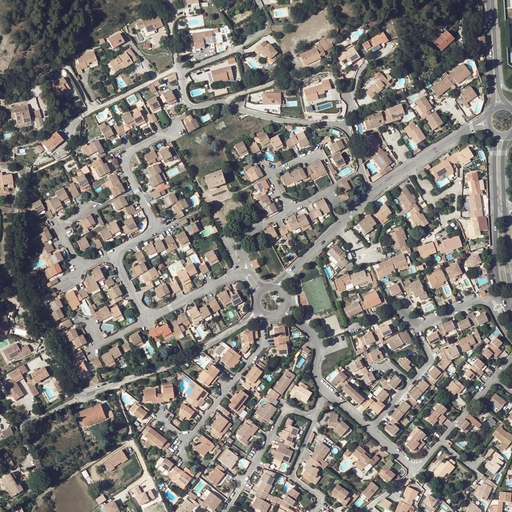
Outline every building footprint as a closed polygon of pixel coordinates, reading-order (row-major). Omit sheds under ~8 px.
[(181,10),(197,7),(195,0),(193,0),(179,3),(181,10)] [(162,25),(157,14),(135,24),(139,31),(141,30),(142,34),(155,29),(162,25)] [(156,32),(155,29),(142,34),(144,37),(156,32)] [(441,51),(453,40),(446,31),(433,43),(441,51)] [(115,48),(127,42),(121,32),(109,38),(115,48)] [(194,42),(195,49),(204,47),(203,44),(208,43),(208,45),(222,42),(220,32),(193,37),(194,39),(195,39),(195,41),(194,42)] [(383,32),(363,44),(367,52),(372,50),(372,49),(383,42),(384,44),(389,41),(383,32)] [(474,38),(475,47),(484,47),(485,46),(484,37),(474,38)] [(269,45),(265,41),(257,49),(261,53),(263,51),(268,56),(274,63),(282,56),(279,52),(278,53),(270,44),(269,45)] [(325,55),(323,51),(320,43),(315,46),(316,48),(301,55),(305,65),(321,58),(320,57),(325,55)] [(353,47),(337,57),(342,65),(350,60),(351,62),(359,57),(353,47)] [(124,51),(125,52),(109,63),(114,72),(121,67),(123,66),(124,68),(137,60),(130,48),(124,51)] [(83,71),(82,69),(88,67),(88,66),(87,64),(90,63),(90,64),(90,63),(98,61),(94,51),(77,57),(80,63),(76,64),(79,72),(83,71)] [(456,82),(457,84),(463,80),(470,74),(463,64),(447,77),(453,84),(456,82)] [(233,79),(230,66),(211,72),(213,82),(223,79),(223,81),(233,79)] [(380,73),(376,77),(380,81),(378,83),(367,94),(373,100),(382,91),(390,83),(388,81),(392,78),(388,73),(384,77),(380,73)] [(453,85),(453,84),(447,77),(447,76),(444,79),(450,87),(453,85)] [(67,90),(71,88),(63,77),(54,83),(60,93),(66,89),(67,90)] [(388,81),(390,83),(382,91),(384,93),(395,81),(392,78),(388,81)] [(323,84),(305,90),(309,102),(320,99),(319,95),(326,93),(325,91),(333,89),(330,79),(323,82),(323,84)] [(444,79),(441,80),(448,89),(450,87),(444,79)] [(448,89),(441,80),(437,84),(431,89),(437,97),(448,89)] [(460,100),(466,108),(469,106),(468,105),(467,103),(474,98),(476,96),(470,88),(461,94),(463,98),(460,100)] [(176,101),(171,91),(163,95),(167,102),(171,101),(172,103),(176,101)] [(264,105),(282,105),(282,93),(264,94),(264,105)] [(423,114),(420,116),(423,120),(426,118),(429,116),(427,112),(429,110),(432,108),(424,96),(416,102),(419,106),(423,114)] [(147,101),(148,103),(149,106),(151,109),(160,105),(155,97),(147,101)] [(388,109),(388,110),(391,119),(400,116),(405,115),(402,105),(388,109)] [(141,106),(136,109),(137,112),(139,111),(142,116),(145,115),(141,106)] [(420,116),(423,114),(419,106),(415,108),(420,116)] [(28,125),(31,124),(29,112),(26,113),(25,108),(11,110),(13,116),(16,115),(17,120),(18,126),(23,126),(28,125)] [(401,119),(400,116),(391,119),(388,110),(385,112),(388,123),(401,119)] [(137,126),(141,124),(140,121),(144,119),(142,116),(139,111),(137,112),(131,115),(135,122),(137,126)] [(121,116),(125,123),(125,125),(130,123),(131,125),(135,122),(131,115),(129,112),(121,116)] [(367,129),(371,128),(370,126),(379,123),(380,125),(385,123),(381,113),(381,112),(368,117),(369,120),(364,122),(367,129)] [(429,122),(434,130),(443,124),(435,112),(432,114),(429,116),(426,118),(429,122)] [(41,119),(34,121),(37,129),(43,128),(41,119)] [(199,127),(194,119),(191,121),(186,123),(191,131),(199,127)] [(125,123),(121,125),(123,129),(125,131),(132,128),(131,125),(130,123),(125,125),(125,123)] [(405,129),(406,132),(415,126),(414,123),(405,129)] [(109,125),(106,127),(100,130),(105,138),(113,134),(109,125)] [(417,128),(415,126),(406,132),(410,138),(412,137),(409,133),(417,128)] [(418,127),(417,128),(409,133),(412,137),(417,144),(426,139),(418,127)] [(42,145),(47,150),(52,146),(54,147),(62,140),(55,132),(52,135),(53,136),(42,145)] [(309,143),(303,132),(295,136),(301,148),(309,143)] [(258,138),(262,146),(265,144),(266,146),(271,144),(269,140),(266,133),(258,138)] [(279,149),(278,146),(282,144),(278,136),(269,140),(271,144),(275,151),(279,149)] [(371,152),(369,153),(368,154),(371,158),(371,157),(373,156),(378,152),(375,149),(377,147),(379,145),(372,136),(364,143),(366,145),(371,152)] [(99,154),(97,155),(98,159),(100,158),(106,155),(104,152),(98,140),(87,145),(89,150),(91,149),(93,153),(97,151),(99,154)] [(344,148),(340,140),(331,144),(333,148),(331,149),(333,154),(344,148)] [(240,156),(244,154),(243,152),(247,150),(242,142),(234,146),(240,156)] [(458,161),(460,164),(468,159),(472,156),(467,147),(458,153),(455,155),(454,154),(451,155),(449,157),(453,163),(454,164),(458,161)] [(161,156),(163,160),(172,156),(167,148),(159,152),(161,156)] [(392,163),(386,155),(384,153),(381,150),(380,151),(378,152),(373,156),(377,161),(382,168),(384,169),(381,171),(379,172),(382,176),(391,170),(387,166),(392,163)] [(151,153),(148,154),(147,153),(142,156),(147,164),(151,162),(152,163),(159,160),(158,158),(158,157),(154,159),(151,153)] [(346,164),(340,154),(332,158),(336,166),(341,164),(342,166),(346,164)] [(441,164),(430,170),(436,180),(445,175),(452,170),(453,170),(450,165),(453,163),(449,157),(449,156),(446,158),(447,160),(443,162),(441,164)] [(100,177),(110,171),(105,163),(103,164),(100,158),(98,159),(93,162),(93,163),(94,165),(93,165),(100,177)] [(311,180),(326,172),(320,160),(305,168),(310,178),(311,179),(311,180)] [(161,172),(157,164),(148,168),(150,172),(148,173),(151,178),(158,174),(161,172)] [(251,167),(250,164),(244,167),(251,182),(262,176),(258,168),(257,169),(255,165),(251,167)] [(87,167),(86,165),(80,168),(84,174),(89,171),(87,167)] [(303,181),(310,178),(305,168),(302,170),(299,172),(298,170),(289,175),(293,181),(294,183),(302,179),(303,181)] [(221,171),(205,176),(209,189),(225,183),(223,176),(221,171)] [(480,194),(483,194),(482,190),(480,190),(478,181),(477,172),(466,174),(467,182),(470,181),(473,195),(480,194)] [(280,177),(285,185),(293,181),(289,175),(289,173),(280,177)] [(76,178),(80,187),(84,185),(85,187),(89,185),(84,174),(76,178)] [(152,183),(154,187),(163,182),(158,174),(151,178),(148,180),(150,184),(152,183)] [(3,176),(0,176),(0,188),(2,188),(1,186),(4,185),(13,184),(12,175),(3,176)] [(264,179),(257,183),(259,188),(261,192),(254,195),(256,199),(259,197),(261,200),(267,197),(266,193),(265,192),(270,190),(264,179)] [(348,180),(338,185),(342,193),(342,194),(347,191),(350,190),(348,186),(350,185),(348,180)] [(125,192),(120,183),(114,187),(112,188),(116,196),(125,192)] [(416,202),(414,199),(416,198),(413,194),(411,195),(407,188),(407,189),(405,187),(402,189),(403,191),(397,195),(402,201),(406,208),(403,210),(398,213),(400,216),(404,214),(408,211),(414,207),(412,204),(416,202)] [(57,197),(61,204),(65,202),(64,200),(68,197),(64,189),(55,194),(57,197)] [(177,202),(173,194),(165,198),(167,202),(165,203),(167,207),(172,205),(175,203),(177,202)] [(471,210),(479,209),(482,209),(480,194),(473,195),(469,196),(469,201),(471,210)] [(53,217),(51,214),(63,208),(61,204),(57,197),(42,205),(44,209),(49,219),(53,217)] [(117,206),(119,209),(127,205),(123,197),(113,202),(115,207),(117,206)] [(261,204),(263,208),(264,207),(268,215),(277,211),(273,203),(271,203),(269,200),(267,197),(261,200),(259,201),(261,204)] [(175,203),(180,211),(188,207),(183,199),(177,202),(175,203)] [(315,219),(316,218),(330,211),(324,199),(315,203),(317,207),(316,207),(317,210),(315,211),(315,210),(311,212),(315,219)] [(42,205),(39,200),(31,205),(36,213),(44,209),(42,205)] [(468,201),(469,214),(479,212),(479,209),(471,210),(469,201),(468,201)] [(373,212),(372,211),(368,213),(371,218),(375,215),(378,220),(380,222),(386,216),(391,213),(385,204),(376,210),(373,212)] [(33,215),(36,213),(31,205),(26,207),(29,212),(31,211),(33,215)] [(428,224),(423,216),(421,217),(420,215),(418,212),(419,211),(416,206),(414,207),(408,211),(411,215),(410,217),(415,225),(417,224),(420,229),(428,224)] [(135,211),(134,208),(127,212),(124,213),(126,216),(135,211)] [(364,233),(372,227),(376,224),(375,222),(371,218),(368,213),(364,216),(366,218),(358,224),(364,233)] [(83,220),(91,216),(90,214),(79,220),(84,230),(87,228),(83,220)] [(300,226),(301,228),(309,224),(304,214),(299,216),(299,219),(297,220),(300,226)] [(95,224),(91,216),(83,220),(87,228),(95,224)] [(480,231),(488,230),(486,216),(481,217),(480,217),(473,218),(473,221),(467,222),(468,228),(468,232),(469,237),(480,236),(480,231)] [(128,230),(136,225),(132,218),(124,222),(125,225),(128,230)] [(297,220),(296,218),(287,223),(288,225),(285,226),(281,228),(285,234),(292,231),(300,226),(297,220)] [(121,233),(115,222),(107,226),(108,228),(112,236),(113,237),(121,233)] [(190,235),(198,231),(194,223),(186,227),(190,235)] [(373,229),(372,227),(364,233),(358,224),(356,225),(364,235),(373,229)] [(130,234),(138,229),(136,225),(128,230),(129,232),(130,234)] [(395,232),(389,234),(392,243),(394,250),(401,248),(406,246),(404,240),(400,230),(402,230),(401,225),(393,228),(395,232)] [(100,232),(104,241),(112,236),(108,228),(100,232)] [(265,232),(270,242),(275,240),(274,238),(277,236),(273,228),(265,232)] [(43,252),(52,247),(50,244),(49,241),(51,239),(47,231),(40,234),(39,235),(45,247),(41,249),(43,252)] [(184,232),(176,237),(181,245),(184,243),(189,240),(184,232)] [(96,241),(94,237),(90,239),(96,250),(99,248),(96,241)] [(441,254),(446,253),(445,251),(453,249),(453,250),(462,247),(459,237),(442,243),(443,244),(438,246),(440,252),(441,254)] [(90,246),(85,238),(77,242),(81,250),(90,246)] [(164,239),(161,240),(165,249),(169,247),(168,245),(164,239)] [(156,251),(157,253),(165,249),(161,240),(153,245),(156,251)] [(436,241),(417,248),(421,258),(429,255),(429,257),(437,255),(437,253),(440,252),(438,246),(436,241)] [(144,248),(148,256),(156,251),(153,245),(152,243),(144,248)] [(471,252),(486,247),(484,243),(470,247),(471,252)] [(336,264),(338,267),(343,261),(341,259),(343,257),(345,254),(335,244),(327,252),(331,256),(337,262),(336,264)] [(406,250),(407,253),(410,252),(408,245),(406,246),(401,248),(402,251),(406,250)] [(44,256),(48,253),(54,251),(52,247),(43,252),(41,253),(43,256),(44,256)] [(218,261),(213,250),(205,255),(209,263),(213,261),(214,263),(218,261)] [(58,252),(50,257),(52,261),(50,262),(52,266),(57,264),(63,261),(58,252)] [(481,253),(464,261),(468,269),(479,264),(484,261),(481,253)] [(394,269),(398,268),(407,264),(405,258),(403,254),(390,259),(391,260),(394,269)] [(335,265),(336,264),(337,262),(331,256),(328,258),(335,265)] [(260,267),(256,259),(251,262),(255,269),(260,267)] [(345,259),(343,261),(338,267),(341,269),(344,266),(348,262),(345,259)] [(378,264),(379,268),(380,271),(377,272),(380,280),(383,278),(382,277),(382,275),(390,272),(394,270),(394,269),(391,260),(378,264)] [(355,269),(352,262),(344,266),(347,272),(355,269)] [(143,263),(135,267),(139,275),(143,274),(145,273),(147,271),(143,263)] [(451,281),(458,278),(457,276),(462,274),(457,263),(445,269),(450,278),(451,281)] [(52,266),(46,269),(50,277),(61,272),(57,264),(52,266)] [(197,272),(193,264),(184,268),(185,270),(189,277),(197,272)] [(145,273),(149,281),(161,274),(157,266),(151,269),(147,271),(145,273)] [(93,276),(95,282),(103,278),(99,269),(91,273),(93,276)] [(426,276),(432,287),(442,282),(446,280),(441,269),(435,272),(426,276)] [(177,275),(181,283),(189,278),(189,277),(185,270),(177,275)] [(368,283),(373,282),(370,275),(366,276),(365,274),(364,270),(349,276),(352,284),(353,287),(359,284),(368,281),(368,283)] [(427,282),(421,270),(419,271),(425,283),(427,282)] [(88,288),(91,292),(99,288),(95,282),(93,276),(84,281),(88,288)] [(339,291),(346,289),(344,286),(352,284),(349,276),(339,280),(335,281),(339,291)] [(58,282),(56,279),(49,283),(47,284),(49,287),(58,282)] [(421,288),(422,288),(419,280),(410,283),(408,279),(401,282),(405,291),(406,292),(410,290),(411,292),(413,293),(412,294),(414,297),(417,296),(419,300),(426,297),(424,291),(423,292),(421,288)] [(388,288),(392,297),(396,295),(402,292),(405,291),(401,282),(397,284),(396,284),(388,288)] [(170,293),(165,285),(155,291),(157,296),(160,294),(161,298),(170,293)] [(117,287),(109,292),(113,300),(120,296),(121,295),(117,287)] [(85,298),(81,291),(78,293),(79,295),(75,297),(73,291),(65,296),(69,304),(71,307),(79,303),(78,301),(85,298)] [(226,291),(217,296),(222,304),(230,300),(229,298),(227,295),(226,291)] [(365,309),(368,308),(369,309),(381,303),(376,292),(364,297),(366,301),(362,303),(365,309)] [(242,302),(237,294),(229,298),(230,300),(231,302),(234,306),(242,302)] [(10,325),(6,309),(4,309),(2,299),(0,299),(0,331),(8,334),(10,325)] [(62,307),(58,300),(50,304),(54,312),(59,309),(62,307)] [(348,318),(362,311),(365,309),(362,303),(362,302),(358,304),(357,302),(343,308),(348,318)] [(121,315),(117,306),(114,308),(108,311),(111,316),(114,321),(118,319),(117,317),(121,315)] [(210,314),(208,309),(206,306),(197,310),(201,317),(202,318),(210,314)] [(97,317),(99,322),(111,316),(108,311),(107,307),(95,314),(94,310),(90,312),(92,316),(93,319),(97,317)] [(188,311),(192,319),(196,317),(197,319),(201,317),(197,310),(196,307),(188,311)] [(52,313),(48,315),(53,323),(63,318),(59,309),(54,312),(52,313)] [(477,318),(475,313),(471,315),(474,321),(477,327),(489,321),(486,314),(477,318)] [(471,315),(467,317),(468,318),(458,323),(461,330),(471,325),(470,323),(474,321),(471,315)] [(448,324),(443,326),(445,328),(441,330),(444,337),(447,335),(446,333),(456,328),(453,321),(448,324)] [(179,327),(176,322),(168,326),(172,335),(174,338),(182,334),(181,332),(185,330),(182,326),(179,327)] [(154,329),(148,333),(151,339),(152,339),(154,342),(157,340),(155,337),(161,334),(164,340),(172,335),(168,326),(167,324),(159,329),(155,331),(154,329)] [(282,339),(281,335),(284,334),(283,325),(273,327),(274,335),(273,336),(273,340),(282,339)] [(382,327),(382,326),(378,328),(379,329),(375,331),(378,339),(382,337),(390,333),(387,325),(382,327)] [(252,336),(256,335),(256,328),(251,328),(251,330),(244,331),(242,331),(243,341),(252,339),(252,336)] [(78,337),(73,329),(65,334),(67,337),(65,338),(68,343),(71,341),(78,337)] [(407,343),(409,345),(412,343),(409,335),(407,330),(403,332),(387,340),(389,342),(393,350),(407,343)] [(431,344),(442,339),(441,338),(444,337),(441,330),(438,331),(438,332),(428,337),(431,344)] [(365,346),(375,342),(377,344),(380,343),(379,340),(378,339),(375,331),(370,333),(367,335),(359,339),(363,346),(365,345),(365,346)] [(129,337),(133,346),(141,341),(137,333),(129,337)] [(71,341),(74,345),(76,344),(78,348),(86,344),(82,335),(78,337),(71,341)] [(477,343),(473,335),(460,341),(461,344),(462,346),(464,351),(465,351),(465,352),(472,348),(471,346),(477,343)] [(497,337),(490,345),(499,354),(502,351),(498,347),(499,346),(500,346),(503,342),(497,337)] [(287,351),(286,342),(285,342),(282,342),(282,339),(273,340),(274,344),(275,344),(277,352),(287,351)] [(13,358),(21,353),(22,355),(23,356),(31,352),(27,345),(19,349),(16,343),(2,351),(7,361),(13,358)] [(234,360),(237,357),(239,353),(228,344),(218,357),(227,364),(232,358),(234,360)] [(454,347),(450,348),(447,350),(451,358),(460,354),(460,353),(458,348),(457,346),(456,345),(454,347)] [(499,354),(490,345),(483,353),(489,358),(492,355),(491,354),(492,353),(493,353),(497,357),(499,354)] [(121,355),(117,347),(109,351),(110,353),(113,359),(121,355)] [(436,370),(441,375),(444,372),(451,364),(449,361),(451,360),(451,358),(447,350),(446,348),(440,351),(442,354),(441,354),(443,361),(436,370)] [(366,355),(370,364),(374,362),(373,361),(378,358),(379,360),(383,358),(380,352),(378,349),(372,352),(372,353),(368,354),(366,355)] [(113,359),(110,353),(102,357),(108,369),(116,365),(113,359)] [(238,358),(237,357),(234,360),(232,358),(227,364),(230,366),(238,358)] [(256,361),(263,366),(265,363),(259,358),(256,361)] [(479,358),(472,366),(482,375),(484,372),(480,369),(480,368),(481,367),(482,368),(485,364),(479,358)] [(98,359),(91,362),(95,371),(99,369),(98,368),(102,366),(98,359)] [(408,373),(412,369),(415,366),(407,359),(403,361),(399,365),(408,373)] [(365,371),(367,370),(365,367),(363,368),(360,360),(350,365),(353,373),(354,372),(356,376),(358,375),(360,373),(365,371)] [(263,366),(256,361),(254,364),(253,363),(248,369),(256,375),(263,366)] [(80,377),(84,375),(83,373),(87,371),(83,363),(74,367),(80,377)] [(201,368),(214,378),(216,375),(214,373),(215,372),(218,368),(211,363),(206,368),(203,366),(201,368)] [(23,364),(17,367),(19,370),(21,374),(27,371),(23,364)] [(33,383),(49,375),(44,366),(30,374),(33,378),(25,382),(27,385),(28,386),(33,383)] [(482,375),(472,366),(465,374),(471,380),(474,376),(474,375),(475,374),(475,375),(479,378),(482,375)] [(9,376),(19,370),(17,367),(8,372),(9,376)] [(201,368),(200,370),(203,372),(201,375),(198,378),(206,384),(209,380),(210,379),(212,381),(214,378),(201,368)] [(249,384),(256,375),(248,369),(244,375),(245,376),(242,379),(249,384)] [(441,375),(436,370),(435,369),(429,376),(432,378),(429,381),(434,386),(437,383),(435,382),(438,378),(442,375),(441,375)] [(24,394),(16,381),(23,377),(21,374),(19,370),(9,376),(11,379),(3,384),(10,396),(13,394),(15,399),(24,394)] [(375,381),(371,373),(368,374),(367,375),(365,371),(360,373),(358,375),(361,381),(363,380),(366,385),(375,381)] [(289,377),(281,372),(273,387),(281,392),(289,377)] [(340,386),(345,380),(347,378),(350,375),(346,372),(344,374),(341,372),(333,380),(340,386)] [(255,384),(259,378),(256,375),(249,384),(251,385),(253,382),(255,384)] [(356,392),(347,384),(348,383),(353,377),(352,377),(350,375),(347,378),(345,380),(340,386),(343,389),(342,390),(351,398),(356,392)] [(402,382),(396,376),(389,385),(387,383),(386,384),(384,386),(391,392),(393,389),(394,390),(402,382)] [(193,386),(196,382),(191,378),(187,382),(193,386)] [(246,387),(249,384),(242,379),(240,382),(246,387)] [(64,389),(59,380),(53,383),(58,392),(64,389)] [(417,389),(423,395),(427,391),(430,387),(432,389),(434,386),(429,381),(426,384),(424,381),(417,389)] [(446,390),(449,392),(447,395),(452,400),(455,398),(453,396),(456,393),(457,392),(459,393),(464,387),(457,381),(454,383),(453,382),(446,390)] [(202,398),(207,391),(196,382),(193,386),(186,395),(199,405),(203,399),(202,398)] [(294,382),(289,391),(292,393),(293,391),(299,395),(306,398),(311,389),(298,382),(297,384),(294,382)] [(28,386),(33,396),(38,393),(39,393),(33,383),(28,386)] [(166,399),(170,398),(170,396),(171,395),(176,395),(175,385),(165,386),(166,390),(166,399)] [(158,391),(157,386),(146,387),(147,398),(154,397),(155,400),(159,400),(158,391)] [(383,387),(385,389),(383,390),(381,393),(387,398),(389,396),(388,395),(391,392),(384,386),(383,387)] [(381,393),(383,390),(385,389),(383,387),(382,389),(380,388),(374,395),(377,397),(381,393)] [(246,394),(239,388),(236,392),(235,393),(233,391),(231,394),(240,401),(246,394)] [(273,398),(275,399),(279,393),(271,388),(267,393),(273,398)] [(409,402),(415,407),(418,404),(416,402),(419,399),(423,395),(417,389),(410,397),(412,399),(409,402)] [(356,392),(351,398),(360,406),(362,408),(363,407),(369,402),(366,399),(365,400),(356,392)] [(263,397),(270,401),(273,398),(267,393),(263,397)] [(387,398),(381,393),(377,397),(376,399),(379,401),(382,404),(387,398)] [(230,399),(227,404),(234,409),(240,401),(231,394),(229,397),(231,398),(230,399)] [(494,394),(488,402),(499,410),(506,402),(502,400),(501,401),(499,399),(500,398),(494,394)] [(369,406),(374,402),(371,399),(369,402),(363,407),(366,410),(369,406)] [(128,408),(141,418),(148,408),(138,400),(135,403),(133,401),(128,408)] [(257,414),(258,414),(262,418),(265,420),(275,408),(266,401),(262,406),(257,414)] [(375,408),(373,410),(378,415),(385,407),(382,404),(379,401),(376,404),(374,407),(375,408)] [(398,409),(405,414),(407,411),(411,408),(412,409),(415,407),(409,402),(407,404),(405,402),(398,409)] [(181,408),(179,410),(184,414),(188,417),(193,410),(194,411),(197,408),(190,403),(188,406),(185,403),(181,408)] [(257,414),(262,406),(260,404),(254,411),(257,414)] [(441,404),(434,412),(444,420),(447,417),(443,414),(442,413),(443,412),(444,413),(447,409),(441,404)] [(90,409),(95,423),(105,419),(100,405),(90,409)] [(79,413),(85,427),(95,423),(90,409),(79,413)] [(391,422),(396,427),(399,424),(397,422),(404,415),(398,410),(391,417),(394,419),(391,422)] [(213,418),(225,427),(230,422),(226,419),(228,416),(222,411),(220,414),(218,412),(213,418)] [(444,420),(434,412),(427,420),(433,425),(436,421),(437,419),(438,420),(442,423),(444,420)] [(474,419),(469,414),(455,430),(460,434),(463,431),(466,434),(473,427),(469,424),(474,419)] [(333,427),(335,429),(342,436),(349,429),(341,422),(340,424),(337,422),(337,418),(338,415),(327,415),(326,427),(333,427)] [(208,428),(218,436),(225,427),(213,418),(209,424),(211,425),(208,428)] [(291,442),(293,436),(297,428),(291,425),(293,420),(288,418),(286,423),(289,424),(286,431),(282,429),(279,437),(284,439),(283,443),(287,445),(293,447),(294,443),(291,442)] [(252,428),(254,429),(256,426),(249,421),(247,424),(243,421),(235,432),(244,439),(248,433),(252,428)] [(396,427),(391,422),(384,429),(391,436),(398,429),(396,427)] [(508,446),(511,439),(511,435),(502,428),(500,427),(501,426),(503,423),(501,422),(498,426),(493,433),(497,435),(496,436),(502,441),(508,446)] [(146,436),(151,429),(148,426),(142,433),(143,433),(144,434),(146,436)] [(7,429),(2,431),(5,438),(10,436),(7,429)] [(156,432),(151,429),(146,436),(149,438),(153,442),(161,432),(159,430),(157,433),(156,432)] [(340,438),(342,436),(335,429),(333,431),(340,438)] [(420,429),(413,437),(423,446),(425,443),(422,440),(421,439),(422,438),(423,438),(426,435),(420,429)] [(162,437),(164,435),(161,432),(153,442),(157,444),(162,448),(167,441),(163,438),(162,437)] [(202,454),(203,451),(211,441),(201,433),(196,439),(198,441),(193,447),(202,454)] [(423,446),(413,437),(406,445),(413,451),(416,447),(415,446),(416,445),(417,446),(420,449),(423,446)] [(167,441),(162,448),(165,451),(167,449),(171,444),(167,441)] [(213,443),(211,441),(203,451),(205,453),(213,443)] [(288,462),(293,452),(285,448),(287,445),(283,443),(278,441),(276,444),(278,445),(276,450),(271,448),(269,453),(274,455),(274,456),(281,459),(288,462)] [(322,460),(323,458),(327,453),(330,449),(321,442),(317,447),(315,450),(310,456),(312,458),(321,466),(324,462),(324,461),(322,460)] [(358,460),(356,462),(363,469),(368,463),(372,467),(379,459),(375,456),(371,460),(368,457),(364,454),(366,452),(359,446),(352,454),(358,460)] [(213,457),(220,448),(219,447),(211,457),(213,458),(214,457),(213,457)] [(228,468),(231,465),(229,464),(232,460),(235,456),(224,448),(216,458),(228,468)] [(120,451),(107,460),(107,461),(102,464),(108,473),(113,469),(112,468),(120,463),(125,459),(120,451)] [(495,457),(491,462),(486,469),(489,470),(490,471),(495,475),(504,463),(502,461),(504,458),(496,452),(494,455),(495,457)] [(13,464),(7,453),(2,456),(9,467),(13,464)] [(172,467),(166,474),(169,476),(172,472),(177,466),(164,456),(158,463),(166,469),(167,469),(170,465),(172,467)] [(304,464),(305,465),(307,466),(305,469),(300,475),(310,482),(316,475),(315,474),(320,467),(321,466),(312,458),(310,456),(309,456),(304,464)] [(447,473),(449,475),(455,467),(453,466),(455,463),(448,457),(445,460),(447,461),(444,464),(441,468),(439,467),(434,473),(441,479),(447,473)] [(361,471),(363,469),(356,462),(354,464),(361,471)] [(166,469),(158,463),(156,465),(164,472),(166,469)] [(222,473),(219,471),(222,468),(216,463),(205,477),(213,484),(222,473)] [(180,473),(177,477),(185,483),(194,472),(185,465),(182,470),(180,473)] [(172,478),(178,471),(180,468),(177,466),(172,472),(169,476),(172,478)] [(387,471),(388,469),(385,466),(379,473),(383,476),(381,478),(387,484),(393,477),(391,475),(387,471)] [(0,479),(5,488),(7,487),(12,497),(23,491),(18,483),(16,484),(13,479),(16,478),(12,472),(0,479)] [(263,473),(259,480),(261,481),(263,482),(262,484),(260,483),(255,492),(264,497),(271,485),(269,485),(273,478),(263,473)] [(314,485),(319,477),(316,475),(310,482),(314,485)] [(183,486),(185,483),(177,477),(174,480),(183,486)] [(481,486),(476,496),(486,501),(492,487),(494,483),(491,482),(489,480),(488,480),(485,482),(484,483),(482,483),(481,486)] [(377,489),(371,484),(361,495),(367,500),(377,489)] [(336,485),(330,492),(341,501),(340,502),(339,504),(343,506),(349,499),(346,497),(348,494),(336,485)] [(141,509),(158,501),(152,489),(143,493),(140,486),(133,489),(141,509)] [(404,495),(406,496),(414,500),(418,492),(407,487),(404,495)] [(284,508),(286,509),(289,505),(291,506),(294,502),(293,502),(298,494),(291,489),(283,500),(281,500),(280,502),(278,504),(284,508)] [(194,496),(187,491),(185,494),(188,496),(192,499),(194,496)] [(211,510),(219,500),(208,491),(200,501),(196,498),(194,501),(197,504),(202,508),(204,505),(211,510)] [(254,501),(253,500),(250,506),(254,508),(255,508),(255,507),(260,510),(263,511),(264,511),(269,504),(262,500),(264,497),(255,492),(253,496),(255,496),(256,497),(254,501)] [(329,494),(340,502),(341,501),(330,492),(329,494)] [(430,493),(424,501),(434,509),(440,501),(430,493)] [(498,506),(493,506),(493,510),(501,511),(502,503),(507,503),(510,503),(510,494),(500,493),(499,501),(498,501),(498,506)] [(104,494),(96,499),(99,504),(107,498),(104,494)] [(192,499),(188,496),(185,500),(184,498),(178,506),(177,505),(173,511),(174,511),(188,511),(193,506),(195,507),(197,504),(194,501),(192,499)] [(411,506),(414,500),(406,496),(403,503),(400,501),(394,511),(406,511),(408,510),(410,506),(411,506)] [(383,498),(380,506),(390,509),(393,501),(383,498)] [(116,511),(118,510),(114,501),(104,506),(107,511),(116,511)]
